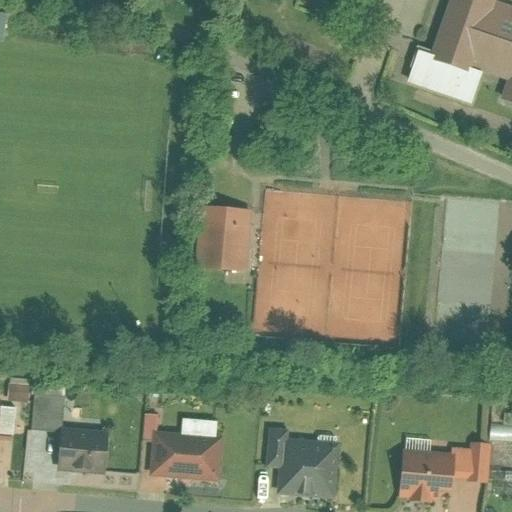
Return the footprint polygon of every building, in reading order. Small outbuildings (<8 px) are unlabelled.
[(511,9),(497,5),(498,0),(456,0),(436,62),(433,70),(470,82),(473,72),(487,76),(511,84),(511,9)] [(11,10),(0,8),(0,34),(6,36),(11,10)] [(433,70),(436,62),(416,49),(404,85),(470,107),(487,76),(473,72),(470,82),(433,70)] [(249,209),(199,205),(193,269),(244,273),(249,209)] [(14,400),(35,403),(38,381),(17,378),(14,400)] [(113,431),(64,426),(60,466),(109,471),(113,431)] [(224,433),(157,428),(153,473),(221,479),(224,433)] [(342,438),(267,431),(264,465),(280,466),(278,488),(337,494),(342,438)] [(485,449),(397,446),(395,500),(454,502),(455,478),(484,479),(485,449)]
